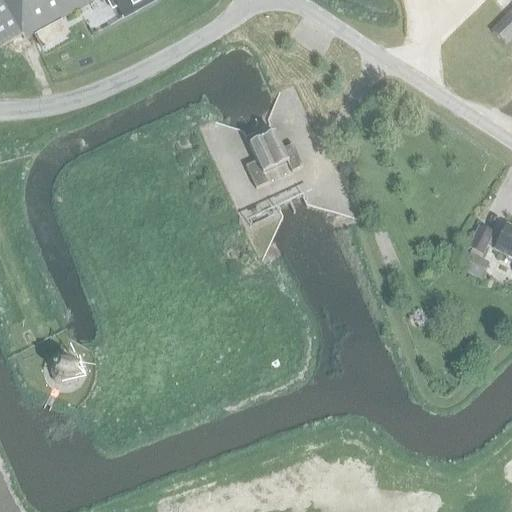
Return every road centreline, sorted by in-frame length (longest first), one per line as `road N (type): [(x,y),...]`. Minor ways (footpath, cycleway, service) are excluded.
road 1 (unclassified): [(0,114),(51,110),(129,82),(216,32),(249,0)]
road 2 (unclassified): [(511,139),(288,0)]
